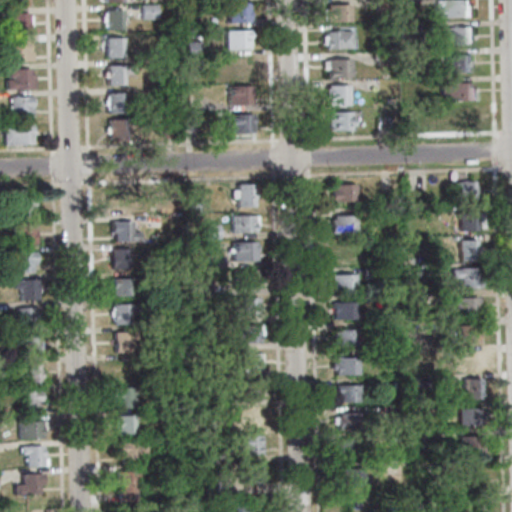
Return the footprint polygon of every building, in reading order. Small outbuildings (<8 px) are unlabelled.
[(374,0),(389,0),(389,10),(375,11),(374,0)] [(443,17),(443,12),(437,12),(436,1),(468,0),(468,5),(471,5),(472,15),(468,16),(468,17),(443,17)] [(226,22),(225,4),(246,3),(246,21),(226,22)] [(139,19),(139,5),(154,4),(154,18),(139,19)] [(349,21),(324,21),(323,6),(348,5),(349,21)] [(102,9),(120,9),(120,18),(120,29),(103,29),(102,9)] [(26,33),(10,33),(9,21),(4,21),(4,13),(26,13),(26,33)] [(467,43),(441,44),(440,28),(472,27),(472,41),(467,41),(467,43)] [(223,49),(223,31),(247,30),(247,38),(250,38),(250,46),(247,46),(247,48),(223,49)] [(325,32),(350,31),(351,48),(325,48),(325,32)] [(104,38),(120,38),(121,47),(120,47),(120,57),(104,57),(104,38)] [(0,61),(0,52),(6,52),(5,41),(27,40),(27,52),(30,52),(31,61),(0,61)] [(199,55),(184,56),(184,42),(199,42),(199,55)] [(376,64),(376,52),(390,52),(390,64),(376,64)] [(439,72),(439,56),(468,55),(468,69),(466,69),(466,71),(439,72)] [(224,75),(224,59),(248,58),(249,71),(247,71),(247,75),(224,75)] [(350,59),(350,77),(327,77),(326,60),(350,59)] [(129,64),(129,73),(121,73),(121,84),(106,85),(105,65),(129,64)] [(4,89),(4,80),(7,80),(6,69),(28,69),(29,75),(32,75),(32,88),(4,89)] [(474,99),(447,100),(447,94),(440,95),(439,85),(447,85),(447,83),(471,83),(471,88),(474,88),(474,99)] [(250,104),(227,104),(226,86),(250,85),(250,104)] [(326,86),(347,85),(348,104),(327,105),(326,86)] [(105,94),(122,93),(122,102),(122,112),(105,112),(105,94)] [(30,116),(8,116),(7,97),(29,96),(30,99),(31,103),(29,106),(30,116)] [(446,126),(446,109),(472,108),(473,125),(446,126)] [(327,130),(326,112),(351,112),(351,129),(327,130)] [(185,131),(184,114),(194,114),(194,131),(185,131)] [(227,133),(227,115),(250,114),(251,132),(227,133)] [(106,139),(106,120),(123,120),(123,138),(106,139)] [(1,144),(1,124),(30,123),(30,143),(1,144)] [(162,137),(162,124),(172,123),(173,137),(162,137)] [(448,199),(448,182),(473,181),(473,198),(448,199)] [(235,206),(235,198),(231,198),(231,190),(236,190),(235,184),(252,184),(253,206),(235,206)] [(329,202),(354,201),(354,184),(331,185),(331,188),(329,188),(329,202)] [(106,193),(126,192),(126,214),(107,214),(106,193)] [(199,210),(188,211),(187,196),(198,195),(199,210)] [(32,206),(28,206),(28,216),(12,216),(11,196),(32,196),(32,206)] [(459,230),(458,211),(478,211),(479,222),(475,222),(475,230),(459,230)] [(253,232),(230,232),(230,216),(252,215),(253,216),(256,216),(256,225),(253,225),(253,232)] [(330,232),(355,232),(354,215),(332,215),(332,219),(330,219),(330,232)] [(129,220),(129,232),(137,232),(137,240),(112,241),(112,231),(109,231),(108,221),(113,221),(129,220)] [(17,244),(16,231),(11,232),(11,225),(33,224),(33,244),(17,244)] [(218,238),(203,239),(202,226),(218,225),(218,238)] [(476,259),(459,260),(459,249),(458,249),(458,240),(475,239),(476,246),(478,246),(478,251),(476,251),(476,259)] [(231,260),(231,242),(253,242),(254,260),(231,260)] [(331,264),(356,263),(355,246),(332,247),(332,251),(330,251),(331,264)] [(109,249),(125,249),(125,268),(109,268),(109,249)] [(30,272),(13,273),(13,252),(32,252),(33,265),(29,265),(30,272)] [(221,267),(208,267),(207,258),(221,257),(221,267)] [(417,275),(416,266),(429,265),(430,275),(417,275)] [(363,280),(379,279),(379,267),(362,268),(363,280)] [(460,288),(459,277),(451,277),(451,269),(459,269),(459,268),(476,268),(477,274),(480,274),(480,287),(460,288)] [(255,288),(232,288),(232,271),(255,270),(255,288)] [(354,291),(354,274),(330,275),(330,280),(327,280),(327,292),(354,291)] [(109,279),(130,279),(131,295),(109,296),(109,279)] [(209,279),(209,293),(188,294),(188,280),(209,279)] [(12,280),(34,280),(35,300),(18,300),(17,289),(12,289),(12,280)] [(417,305),(417,296),(429,295),(429,304),(417,305)] [(237,314),(236,298),(257,297),(257,314),(237,314)] [(454,315),(453,297),(476,297),(477,307),(475,308),(475,314),(454,315)] [(332,319),(355,319),(355,301),(331,302),(331,308),(328,308),(328,313),(332,313),(332,319)] [(111,304),(138,304),(138,313),(127,313),(127,324),(111,324),(111,304)] [(15,328),(14,308),(34,308),(35,320),(31,320),(31,327),(15,328)] [(261,335),(257,335),(258,342),(236,342),(235,325),(261,325),(261,335)] [(477,342),(455,342),(455,326),(476,325),(477,342)] [(333,347),(355,346),(355,330),(333,331),(333,347)] [(132,332),(133,339),(128,339),(128,352),(112,352),(111,332),(132,332)] [(36,355),(19,356),(19,344),(14,344),(14,336),(35,335),(36,355)] [(427,359),(412,359),(412,348),(427,348),(427,359)] [(370,359),(370,349),(384,349),(384,359),(370,359)] [(462,371),(461,352),(478,351),(479,371),(462,371)] [(261,362),(258,363),(258,370),(236,371),(236,354),(260,353),(261,362)] [(333,358),(356,357),(357,374),(333,375),(333,369),(330,369),(329,363),(334,363),(333,358)] [(20,383),(20,363),(36,363),(37,383),(20,383)] [(413,388),(413,377),(426,376),(427,388),(413,388)] [(479,398),(463,399),(463,379),(478,379),(479,398)] [(234,398),(234,382),(258,381),(258,398),(234,398)] [(333,386),(357,385),(358,401),(330,402),(330,392),(334,391),(333,386)] [(113,388),(135,387),(135,395),(130,395),(130,407),(113,408),(113,388)] [(16,411),(16,392),(37,391),(37,401),(33,401),(33,410),(16,411)] [(386,414),(386,405),(399,405),(399,414),(386,414)] [(259,426),(235,427),(235,409),(259,408),(259,426)] [(457,425),(457,409),(480,408),(480,424),(457,425)] [(335,417),(338,417),(338,414),(360,413),(361,429),(335,430),(335,417)] [(131,415),(131,426),(130,426),(131,435),(114,435),(114,415),(131,415)] [(15,438),(14,422),(41,421),(41,430),(38,430),(38,438),(15,438)] [(433,431),(434,441),(415,441),(415,431),(433,431)] [(401,443),(386,443),(386,433),(401,433),(401,443)] [(260,454),(237,454),(237,437),(259,436),(260,454)] [(459,453),(481,452),(480,436),(458,437),(459,453)] [(335,440),(352,439),(353,459),(336,459),(335,440)] [(144,442),(144,463),(119,463),(118,443),(144,442)] [(23,466),(22,454),(18,454),(18,446),(39,446),(39,458),(43,458),(43,466),(23,466)] [(227,460),(212,460),(212,451),(227,451),(227,460)] [(240,483),(239,463),(260,462),(260,482),(240,483)] [(458,463),(459,483),(482,482),(482,463),(458,463)] [(362,485),(341,485),(341,481),(336,481),(336,472),(340,472),(340,469),(361,468),(362,485)] [(137,471),(137,478),(132,479),(132,501),(115,501),(115,492),(116,492),(116,484),(113,484),(113,472),(137,471)] [(11,494),(11,485),(19,485),(19,474),(39,474),(40,494),(11,494)] [(215,491),(215,481),(228,480),(228,491),(215,491)] [(412,511),(412,501),(424,501),(424,511),(412,511)] [(437,511),(437,502),(448,501),(448,511),(437,511)]
